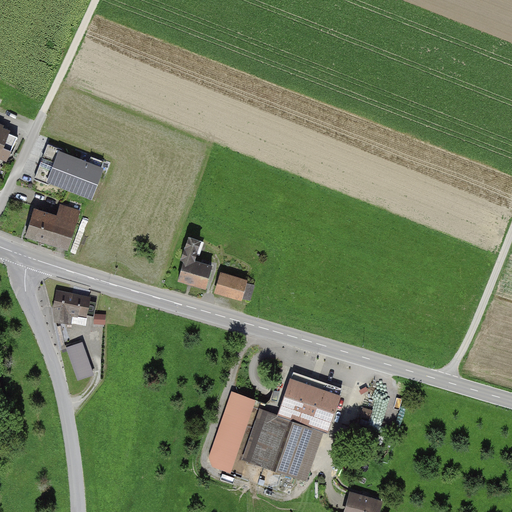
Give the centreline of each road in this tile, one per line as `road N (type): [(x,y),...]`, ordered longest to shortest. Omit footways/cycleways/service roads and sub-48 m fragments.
road 1 (primary): [(29,257),(511,401)]
road 2 (residential): [(78,511),(62,390),(26,289),(29,257)]
road 3 (track): [(445,382),(511,227)]
road 4 (track): [(37,127),(96,0)]
